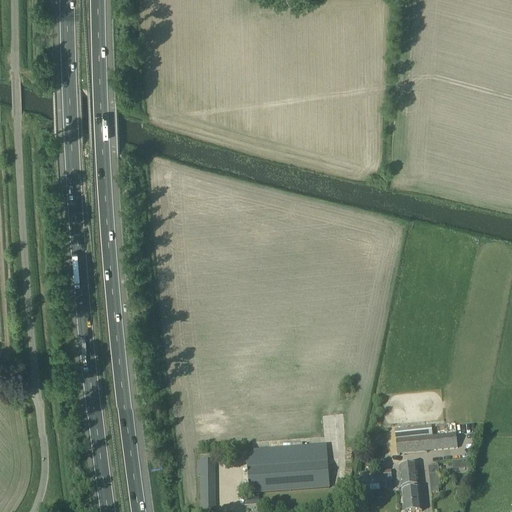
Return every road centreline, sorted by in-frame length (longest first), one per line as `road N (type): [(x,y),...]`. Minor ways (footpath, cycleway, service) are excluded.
road 1 (unclassified): [(33,511),(44,457),(17,187),(14,0)]
road 2 (motorway): [(137,511),(107,242),(97,0)]
road 3 (motorway): [(66,0),(78,262),(106,511)]
road 4 (track): [(76,511),(40,124),(16,125)]
